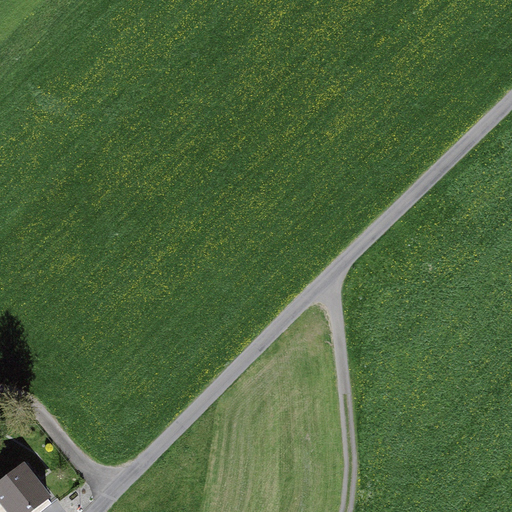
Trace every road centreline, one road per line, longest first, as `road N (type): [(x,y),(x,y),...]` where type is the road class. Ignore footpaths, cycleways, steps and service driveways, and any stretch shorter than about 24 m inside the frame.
road 1 (unclassified): [(94,511),(511,105)]
road 2 (track): [(350,511),(339,293),(331,278)]
road 3 (track): [(0,396),(38,412),(115,490)]
